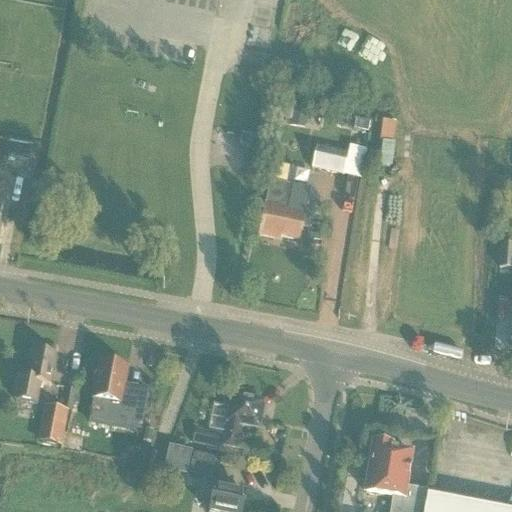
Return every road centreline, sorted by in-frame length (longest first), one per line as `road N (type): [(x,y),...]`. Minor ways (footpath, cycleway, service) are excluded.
road 1 (secondary): [(334,354),(0,291)]
road 2 (secondary): [(334,354),(511,401)]
road 3 (tertiary): [(303,511),(334,354)]
